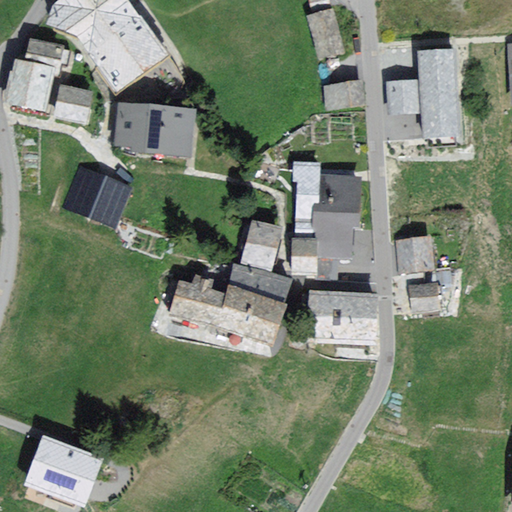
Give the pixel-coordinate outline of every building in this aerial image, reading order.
[(116,93),(168,55),(127,0),(57,0),(51,4),(44,25),(74,36),(116,93)] [(329,12),(305,19),(317,62),(341,56),(329,12)] [(29,41),(26,61),(14,59),(7,103),(45,110),(51,74),(59,75),(64,47),(29,41)] [(461,137),(455,49),(417,51),(418,80),(386,82),(388,116),(421,114),(422,139),(461,137)] [(360,82),(322,87),(323,114),(362,109),(360,82)] [(92,92),(60,86),(55,119),(87,124),(92,92)] [(196,110),(117,103),(113,146),(130,147),(129,152),(192,157),(192,153),(196,110)] [(85,164),(65,208),(115,231),(135,186),(85,164)] [(362,176),(314,174),(312,238),(319,238),(318,258),(352,259),(353,228),(360,228),(362,176)] [(284,229),(252,221),(240,264),(272,274),(284,229)] [(431,238),(396,241),(398,273),(434,269),(431,238)] [(315,240),(292,240),(292,274),(315,274),(315,240)] [(178,281),(169,316),(214,328),(273,347),(288,304),(286,303),(292,280),(234,264),(226,294),(178,281)] [(437,282),(411,284),(414,314),(440,312),(437,282)] [(376,296),(310,294),(309,341),(376,343),(376,296)] [(101,458),(44,436),(24,486),(82,508),(101,458)]
